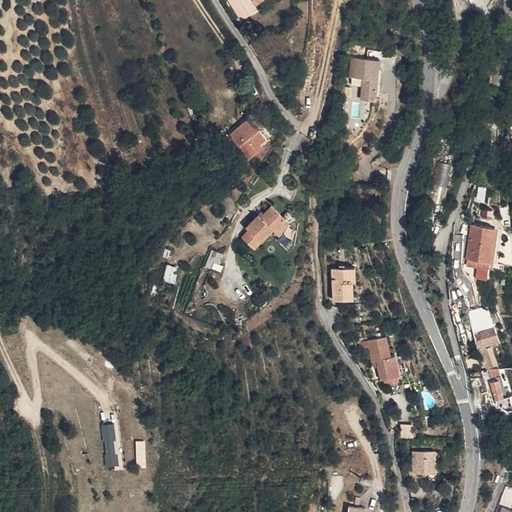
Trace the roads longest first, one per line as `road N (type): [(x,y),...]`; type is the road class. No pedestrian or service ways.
road 1 (secondary): [(458,394),(408,285),(398,243),(428,69),(415,0)]
road 2 (tertiary): [(458,394),(436,268),(503,34),(503,0)]
road 3 (residential): [(410,511),(375,401),(322,303)]
road 4 (track): [(299,134),(284,177),(235,222),(229,262),(241,280)]
road 5 (track): [(299,134),(220,0)]
road 6 (secondary): [(465,511),(471,465),(458,394)]
